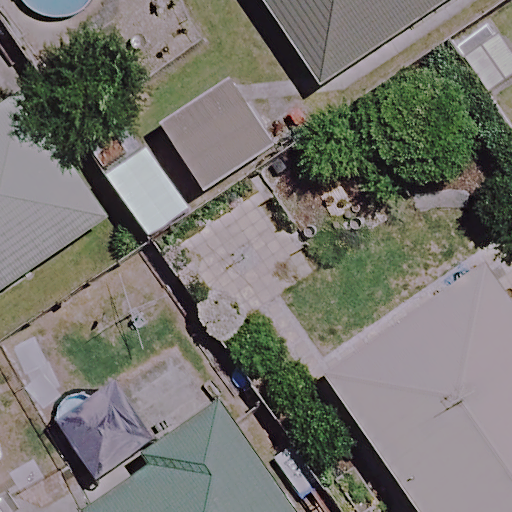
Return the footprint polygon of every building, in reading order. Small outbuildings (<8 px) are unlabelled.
[(268,0),(327,88),(458,0),(268,0)] [(298,140),(245,75),(169,138),(222,203),(298,140)] [(0,299),(86,242),(1,115),(0,115),(0,299)] [(196,218),(156,153),(110,181),(150,247),(196,218)] [(314,272),(259,198),(174,260),(228,335),(314,272)] [(511,511),(511,307),(484,267),(330,371),(424,511),(511,511)] [(138,281),(127,280),(119,282),(111,284),(104,288),(98,293),(92,300),(88,307),(85,315),(83,323),(83,331),(84,339),(87,347),(91,354),(96,361),(103,366),(110,370),(117,373),(126,375),(134,375),(142,374),(150,371),(157,367),(164,362),(169,356),(173,348),(176,341),(178,333),(178,324),(177,316),(174,308),(170,301),(165,295),(158,289),(151,285),(144,282),(138,281)] [(303,511),(235,415),(97,511),(303,511)]
